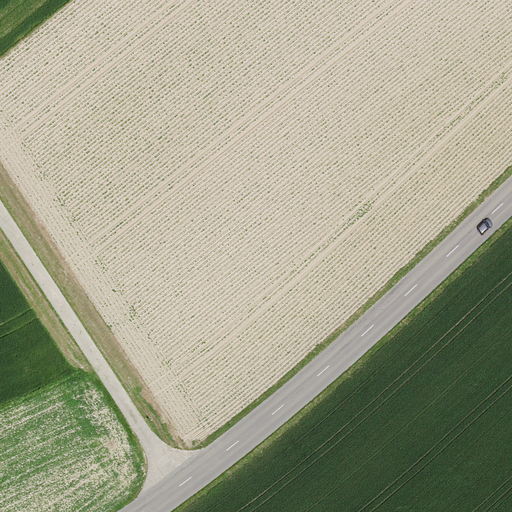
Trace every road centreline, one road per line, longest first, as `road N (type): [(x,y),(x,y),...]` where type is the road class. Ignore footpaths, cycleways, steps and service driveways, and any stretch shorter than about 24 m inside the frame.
road 1 (tertiary): [(142,511),(300,390),(511,194)]
road 2 (track): [(179,487),(0,213)]
